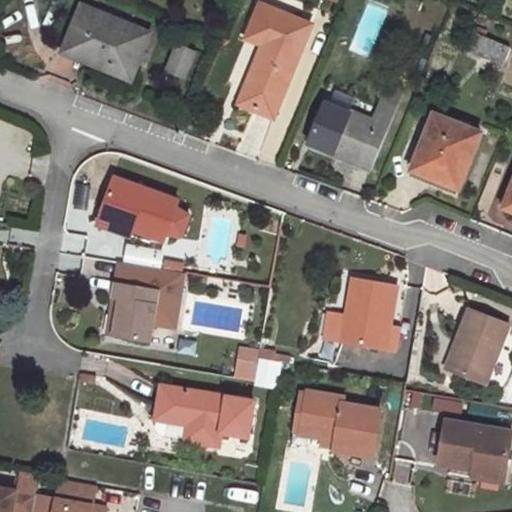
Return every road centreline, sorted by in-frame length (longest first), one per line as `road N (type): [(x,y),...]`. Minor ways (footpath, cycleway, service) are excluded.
road 1 (residential): [(70,115),(391,229),(420,224),(501,259),(511,280)]
road 2 (residential): [(70,115),(23,366)]
road 3 (unknown): [(420,224),(395,370),(347,378)]
